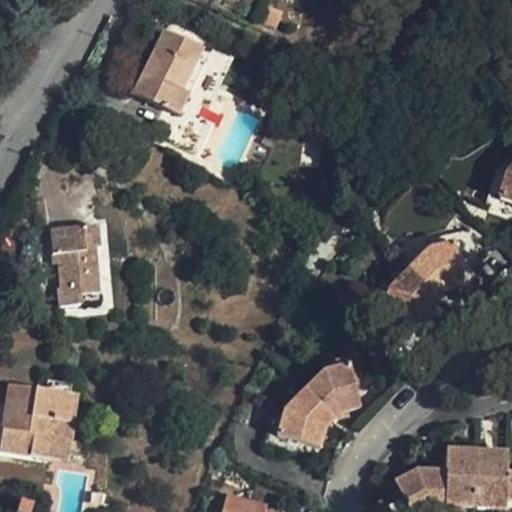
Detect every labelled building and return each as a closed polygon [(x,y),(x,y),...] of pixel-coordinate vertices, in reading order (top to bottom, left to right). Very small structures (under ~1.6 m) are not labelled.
[(134,96),(184,117),(193,92),(185,87),(201,49),(163,29),(134,96)] [(511,167),(504,176),(496,200),(511,205),(511,167)] [(89,219),(60,221),(60,228),(41,230),(42,251),(52,250),(52,258),(47,258),(51,284),(57,284),(59,305),(74,303),(74,295),(91,295),(87,243),(92,243),(89,219)] [(424,252),(405,272),(435,301),(442,294),(463,289),(450,245),(424,252)] [(386,293),(380,318),(422,329),(428,309),(435,301),(405,272),(386,293)] [(511,386),(511,339),(483,370),(506,393),(511,386)] [(322,374),(303,394),(331,422),(338,415),(358,410),(347,367),(322,374)] [(21,385),(9,383),(5,410),(19,412),(21,385)] [(73,392),(21,385),(19,412),(5,410),(1,448),(44,453),(49,420),(70,422),(73,392)] [(283,414),(276,438),(318,450),(323,430),(331,422),(303,394),(283,414)] [(44,453),(65,455),(70,422),(49,420),(44,453)] [(476,454),(443,453),(443,474),(443,507),(474,508),(476,454)] [(506,454),(476,454),(474,508),(505,508),(505,501),(505,475),(506,454)] [(415,473),(392,485),(405,511),(442,511),(443,507),(443,474),(415,473)] [(27,511),(29,499),(16,494),(13,504),(10,511),(27,511)] [(264,511),(265,509),(223,498),(219,511),(264,511)]
